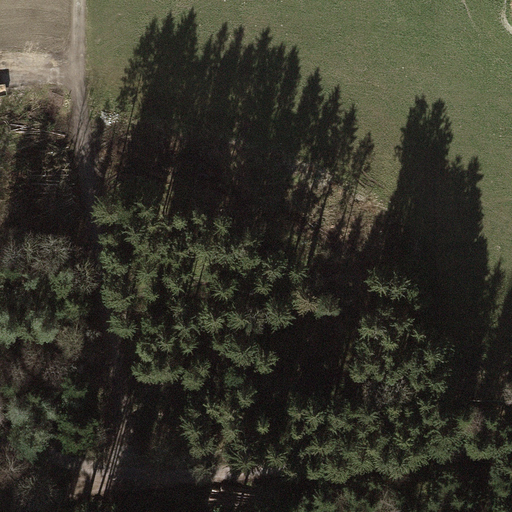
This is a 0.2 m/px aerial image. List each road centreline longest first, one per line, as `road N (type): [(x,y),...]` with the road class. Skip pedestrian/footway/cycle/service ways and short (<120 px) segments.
road 1 (track): [(82,0),(79,90),(134,483)]
road 2 (track): [(134,483),(511,442)]
road 3 (track): [(0,442),(134,483)]
road 4 (track): [(0,510),(134,483)]
